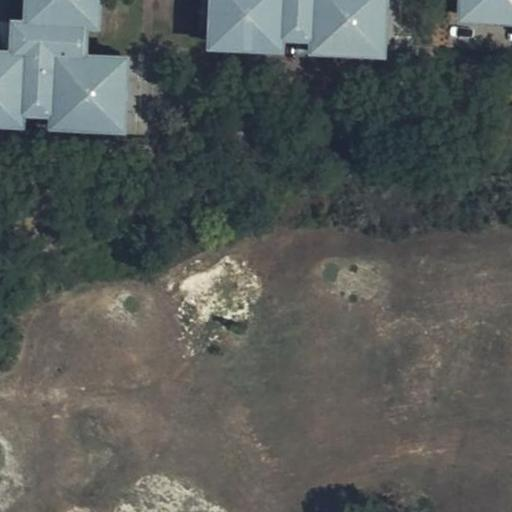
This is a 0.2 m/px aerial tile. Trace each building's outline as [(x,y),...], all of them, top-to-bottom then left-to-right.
[(33,0),(32,20),(90,22),(104,22),(104,0),(33,0)] [(389,0),(216,0),(215,44),(285,48),(285,35),(317,36),(318,49),(388,52),(389,0)] [(511,0),(466,0),(466,15),(511,16),(511,0)] [(90,22),(32,20),(18,19),(17,35),(29,36),(28,52),(28,62),(59,63),(60,53),(90,53),(90,22)] [(29,36),(17,35),(17,52),(28,52),(29,36)] [(130,56),(90,53),(60,53),(59,63),(28,62),(28,52),(17,52),(0,51),(0,121),(25,123),(25,112),(57,113),(58,124),(127,128),(130,56)]
